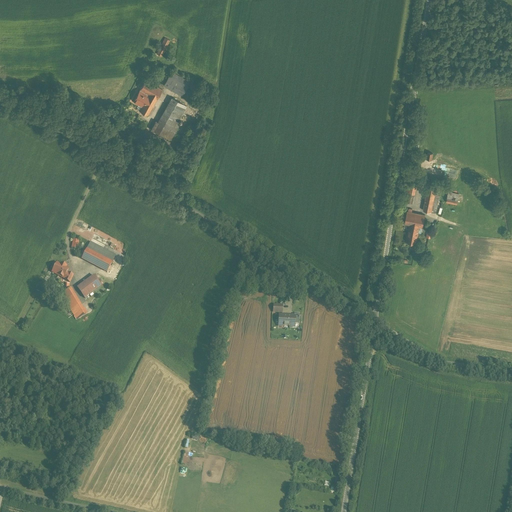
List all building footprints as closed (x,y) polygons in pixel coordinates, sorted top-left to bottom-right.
[(171,42),(165,39),(157,54),(163,57),(171,42)] [(189,81),(172,71),(164,86),(181,95),(189,81)] [(162,89),(145,80),(133,102),(142,106),(138,113),(147,118),(162,89)] [(186,106),(172,99),(153,133),(172,143),(182,125),(177,123),(186,106)] [(415,184),(407,183),(404,202),(412,203),(415,184)] [(441,187),(428,184),(423,211),(436,214),(441,187)] [(458,195),(449,193),(447,203),(457,205),(458,195)] [(426,215),(407,211),(404,224),(411,225),(408,243),(417,244),(420,228),(424,229),(426,215)] [(116,256),(91,243),(82,260),(107,273),(116,256)] [(59,265),(56,264),(51,274),(63,279),(62,281),(69,284),(72,277),(67,274),(68,270),(64,269),(66,266),(60,263),(59,265)] [(100,287),(92,276),(73,289),(71,286),(60,294),(77,318),(85,313),(77,302),(100,287)] [(282,306),(273,306),(273,314),(282,315),(282,306)] [(294,317),(277,317),(277,328),(294,329),(294,317)]
